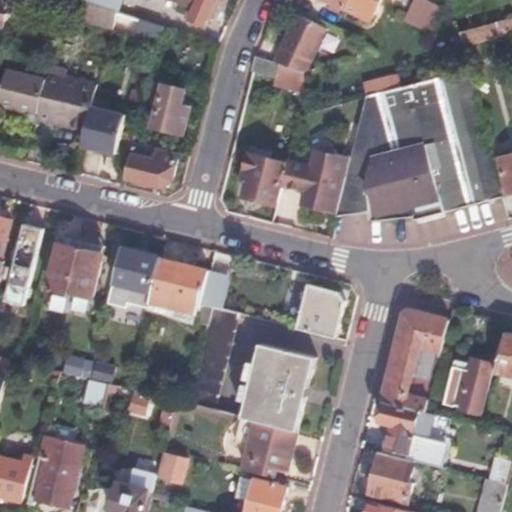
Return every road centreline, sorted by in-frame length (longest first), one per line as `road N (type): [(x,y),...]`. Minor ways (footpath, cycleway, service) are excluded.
road 1 (residential): [(382,267),(325,511)]
road 2 (residential): [(263,0),(242,44),(194,219)]
road 3 (residential): [(194,219),(159,222),(0,181)]
road 4 (residential): [(382,267),(194,219)]
